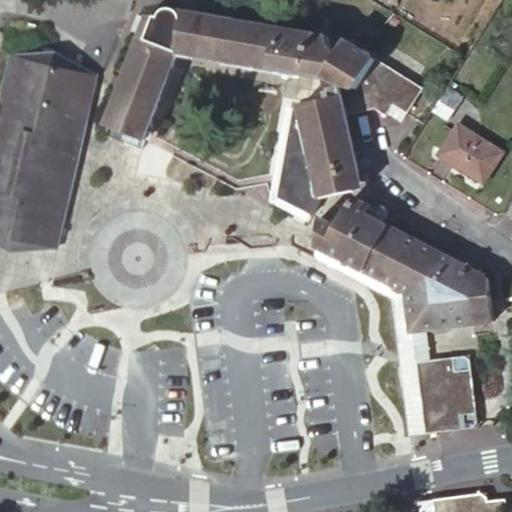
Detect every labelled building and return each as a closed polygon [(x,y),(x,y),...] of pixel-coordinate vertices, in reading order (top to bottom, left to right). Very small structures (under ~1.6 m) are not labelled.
[(323,198),(355,190),(352,172),(359,170),(347,115),(364,111),(379,106),(388,113),(395,102),(409,112),(425,86),(342,37),(339,40),(334,39),(331,51),(322,32),(309,29),(177,0),(173,0),(171,0),(170,1),(168,2),(167,3),(165,5),(164,6),(154,3),(111,117),(149,132),(181,44),(304,73),(280,200),(310,217),(323,198)] [(36,242),(58,247),(99,72),(56,50),(9,54),(0,95),(0,218),(16,226),(40,237),(36,242)] [(461,94),(447,85),(434,107),(447,114),(461,94)] [(395,102),(388,113),(402,123),(409,112),(395,102)] [(447,114),(434,107),(427,117),(441,124),(447,114)] [(436,152),(478,178),(485,165),(490,169),(501,150),(455,122),(436,152)] [(485,165),(478,178),(483,180),(490,169),(485,165)] [(316,245),(408,295),(420,293),(424,328),(491,321),(488,294),(486,277),(476,272),(479,265),(460,255),(456,261),(365,212),(369,206),(356,198),(349,201),(345,209),(337,204),(321,220),(320,221),(316,245)] [(0,218),(0,247),(10,255),(58,247),(36,242),(40,237),(16,226),(0,218)] [(420,293),(408,295),(411,329),(424,328),(420,293)] [(415,358),(424,430),(479,423),(470,350),(455,351),(450,348),(448,353),(415,358)] [(506,511),(506,501),(489,503),(487,493),(436,500),(436,511),(506,511)] [(436,511),(436,500),(417,502),(418,511),(436,511)]
